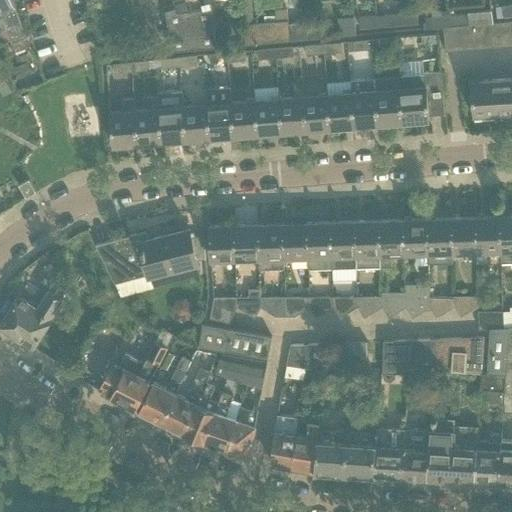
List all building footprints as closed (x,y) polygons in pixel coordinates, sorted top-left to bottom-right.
[(27,36),(13,0),(0,0),(0,29),(6,27),(12,42),(27,36)] [(173,0),(176,10),(165,12),(170,51),(215,47),(212,13),(210,0),(173,0)] [(210,0),(212,13),(221,11),(220,2),(239,1),(238,0),(210,0)] [(250,0),(241,0),(245,45),(289,41),(288,25),(287,21),(253,24),(250,0)] [(468,14),(449,16),(450,26),(455,26),(467,24),(479,23),(491,22),(492,22),(491,14),(491,12),(491,10),(467,12),(468,14)] [(419,11),(401,13),(402,25),(420,23),(419,11)] [(401,13),(383,14),(384,26),(402,25),(401,13)] [(378,27),(377,15),(361,16),(362,28),(378,27)] [(449,16),(432,17),(433,27),(443,27),(450,26),(449,16)] [(353,17),(337,18),(341,36),(356,35),(353,17)] [(511,20),(503,21),(505,46),(511,45),(511,20)] [(321,21),(288,25),(289,41),(323,37),(321,21)] [(492,22),(491,22),(493,47),(505,46),(503,21),(492,22)] [(491,22),(479,23),(481,48),(493,47),(491,22)] [(479,23),(467,24),(469,49),(481,48),(479,23)] [(467,24),(455,26),(457,50),(469,49),(467,24)] [(457,50),(455,26),(450,26),(443,27),(445,51),(457,50)] [(437,34),(421,36),(422,44),(437,43),(437,34)] [(12,42),(10,42),(15,55),(31,48),(27,36),(12,42)] [(388,38),(373,40),(374,46),(374,48),(374,49),(389,47),(388,38)] [(356,41),(354,42),(355,50),(355,51),(374,49),(374,48),(374,46),(373,40),(356,41)] [(340,42),(325,44),(325,51),(326,52),(326,53),(341,51),(340,42)] [(307,45),(306,46),(306,54),(306,55),(326,53),(326,52),(325,51),(325,44),(307,45)] [(292,47),(276,48),(277,57),(293,56),(292,47)] [(276,48),(257,50),(258,59),(277,57),(276,48)] [(245,51),(228,52),(229,61),(246,59),(245,51)] [(228,52),(209,54),(210,63),(229,61),(228,52)] [(197,55),(180,56),(180,66),(198,64),(197,55)] [(180,66),(180,56),(162,58),(163,67),(180,66)] [(132,70),(131,61),(114,62),(114,72),(132,70)] [(149,61),(131,62),(132,69),(132,70),(132,71),(150,70),(149,61)] [(27,63),(11,69),(16,80),(31,75),(27,63)] [(425,76),(401,78),(404,121),(429,119),(429,115),(445,114),(441,71),(424,72),(425,76)] [(380,123),(376,80),(376,78),(352,80),(353,90),(356,125),(380,123)] [(401,78),(376,80),(380,123),(404,121),(401,78)] [(496,114),(511,113),(511,78),(494,80),(496,114)] [(473,116),(496,114),(494,80),(471,82),(473,116)] [(342,91),(329,92),(332,127),(356,125),(353,90),(343,90),(342,91)] [(317,92),(304,93),(307,129),(332,127),(329,92),(327,92),(319,92),(317,92)] [(292,94),(280,95),(283,131),(307,129),(304,93),(296,94),(292,94)] [(174,94),(158,95),(159,105),(162,141),(186,139),(183,104),(175,104),(175,102),(175,99),(174,94)] [(272,96),(256,98),(259,133),(283,131),(280,95),(279,95),(279,94),(271,95),(272,96)] [(147,106),(135,107),(138,143),(162,141),(159,105),(158,95),(146,96),(147,106)] [(243,99),(232,100),(235,135),(259,133),(256,98),(247,98),(243,99)] [(138,143),(135,107),(134,99),(123,100),(123,108),(110,109),(113,145),(138,143)] [(222,101),(208,102),(211,137),(235,135),(232,100),(223,100),(222,101)] [(196,102),(183,104),(186,139),(211,137),(208,102),(207,102),(199,102),(196,102)] [(511,214),(502,215),(503,262),(511,262),(511,214)] [(478,216),(475,216),(476,251),(477,263),(480,263),(503,262),(502,215),(478,216)] [(475,216),(453,217),(454,250),(454,252),(476,251),(475,216)] [(453,217),(429,218),(430,251),(430,253),(454,252),(454,250),(453,217)] [(429,218),(405,219),(406,252),(406,254),(430,253),(430,251),(429,218)] [(380,219),(356,220),(357,253),(358,268),(382,267),(382,252),(380,219)] [(405,219),(380,219),(382,252),(382,267),(391,267),(390,254),(406,254),(406,252),(405,219)] [(356,220),(332,221),(333,254),(334,269),(334,271),(356,270),(356,268),(358,268),(357,253),(356,220)] [(308,222),(307,222),(308,257),(308,269),(334,269),(333,254),(332,221),(308,222)] [(283,223),(282,223),(283,258),(308,257),(307,222),(283,223)] [(258,223),(235,224),(236,258),(236,259),(259,258),(258,223)] [(259,223),(258,223),(259,258),(260,270),(283,269),(283,258),(282,223),(259,223)] [(235,224),(210,225),(211,245),(211,259),(211,260),(236,259),(236,258),(235,224)] [(147,231),(96,243),(105,261),(107,265),(127,260),(131,277),(148,273),(148,276),(148,277),(150,276),(151,280),(152,280),(153,280),(175,274),(174,270),(198,264),(196,258),(191,238),(190,238),(188,229),(149,239),(147,231)] [(428,285),(405,285),(405,292),(406,307),(412,318),(414,317),(429,307),(429,297),(429,285),(428,285)] [(237,297),(236,297),(237,307),(254,318),(255,316),(261,307),(260,298),(260,297),(260,289),(249,289),(249,297),(237,297)] [(19,295),(0,323),(20,337),(21,338),(21,337),(33,345),(39,337),(45,328),(59,338),(73,316),(59,307),(64,300),(49,290),(37,307),(19,295)] [(405,292),(381,293),(381,297),(382,307),(388,318),(406,307),(405,292)] [(478,296),(454,297),(454,307),(460,317),(478,307),(478,306),(478,296)] [(214,299),(210,318),(212,319),(228,323),(229,321),(236,308),(237,307),(236,297),(214,297),(214,298),(214,299)] [(287,297),(260,297),(260,298),(261,307),(275,316),(288,317),(288,315),(288,312),(287,298),(287,297)] [(309,297),(287,297),(287,298),(288,312),(288,315),(288,317),(295,317),(309,307),(309,297)] [(333,297),(309,297),(309,307),(315,318),(317,317),(333,307),(333,297)] [(334,297),(333,297),(333,307),(339,318),(357,307),(357,297),(356,297),(334,297)] [(381,297),(357,297),(357,307),(364,318),(382,307),(381,297)] [(454,297),(429,297),(429,307),(435,316),(436,318),(454,307),(454,297)] [(502,311),(502,328),(509,328),(511,327),(511,306),(510,306),(510,312),(502,311)] [(479,312),(479,328),(493,328),(502,328),(502,311),(479,312)] [(267,359),(271,337),(203,324),(199,346),(267,359)] [(504,402),(503,412),(511,412),(511,327),(509,328),(506,376),(504,392),(504,402)] [(489,329),(486,374),(490,375),(493,375),(506,376),(509,328),(502,328),(493,328),(489,329)] [(484,336),(437,338),(434,370),(481,373),(484,336)] [(437,338),(411,340),(409,369),(434,370),(437,338)] [(383,341),(383,369),(409,369),(411,340),(383,341)] [(355,356),(356,341),(340,342),(341,356),(355,356)] [(365,341),(356,341),(355,356),(365,355),(365,341)] [(108,371),(99,389),(116,398),(136,408),(145,391),(152,378),(168,348),(155,342),(145,361),(144,362),(126,352),(120,363),(114,360),(108,371)] [(310,344),(307,368),(325,370),(328,343),(310,344)] [(290,346),(286,365),(289,365),(307,368),(310,344),(293,345),(290,346)] [(259,384),(263,363),(213,354),(210,375),(259,384)] [(148,392),(139,410),(162,421),(177,391),(176,391),(185,372),(191,361),(182,357),(177,368),(171,379),(167,386),(154,380),(148,392)] [(177,391),(162,421),(182,432),(208,383),(197,377),(196,377),(187,396),(177,391)] [(182,432),(205,442),(205,441),(206,441),(220,404),(210,399),(216,387),(208,383),(182,432)] [(485,390),(484,400),(487,401),(490,401),(504,402),(504,392),(488,390),(485,390)] [(220,404),(206,441),(228,449),(237,417),(226,413),(233,394),(224,391),(220,404)] [(237,417),(228,449),(250,456),(254,437),(256,423),(258,413),(259,408),(253,406),(251,411),(241,407),(237,417)] [(274,442),(272,462),(293,466),(298,436),(296,435),(298,417),(277,415),(275,429),(274,442)] [(428,477),(475,480),(477,439),(478,426),(437,423),(438,417),(431,417),(430,426),(430,434),(430,438),(429,443),(430,444),(428,477)] [(298,436),(293,466),(314,470),(318,428),(319,422),(308,420),(306,437),(298,436)] [(375,474),(402,476),(405,441),(406,429),(378,427),(378,431),(377,431),(375,474)] [(318,428),(314,470),(316,470),(345,472),(349,430),(321,428),(320,428),(318,428)] [(405,441),(402,476),(424,477),(428,477),(430,444),(429,443),(430,438),(430,434),(425,434),(425,430),(406,429),(405,441)] [(345,472),(375,474),(377,431),(349,430),(345,472)] [(475,480),(498,482),(501,440),(501,433),(490,433),(490,440),(477,439),(475,480)] [(501,440),(498,482),(511,482),(511,440),(507,440),(501,440)]
